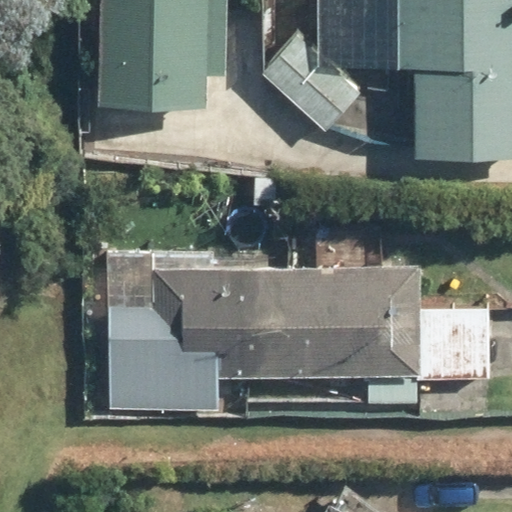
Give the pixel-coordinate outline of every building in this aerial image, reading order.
[(229,0),(98,0),(97,92),(206,95),(207,66),(228,66),(229,0)] [(511,146),(511,0),(394,0),(393,59),(413,59),(411,144),(511,146)] [(357,88),(295,32),(264,66),(325,122),(357,88)] [(416,260),(157,254),(156,293),(122,292),(122,322),(98,321),(97,397),(217,400),(218,394),(416,399),(417,366),(487,367),(489,299),(415,297),(416,260)] [(381,511),(327,481),(309,511),(381,511)]
